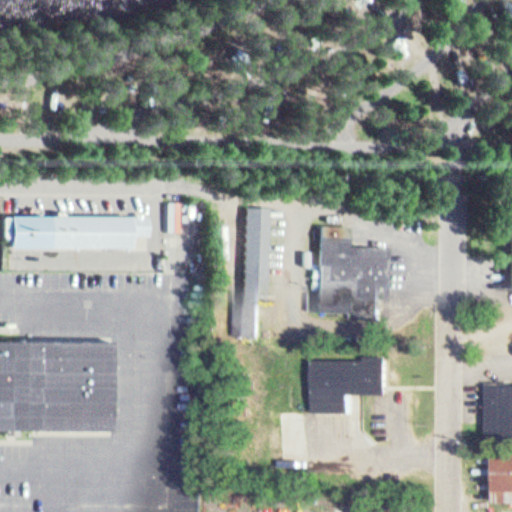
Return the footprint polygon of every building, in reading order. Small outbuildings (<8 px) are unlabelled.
[(243,204),(240,331),(263,332),(266,205),(243,204)] [(501,204),(511,204),(511,283),(500,283),(501,204)] [(7,212),(7,245),(127,244),(127,231),(148,231),(148,210),(7,212)] [(316,219),(316,307),(357,307),(357,316),(389,316),(390,240),(345,240),(345,219),(316,219)] [(0,338),(112,340),(111,426),(0,424),(0,338)] [(319,409),(319,346),(394,346),(394,390),(357,390),(357,409),(319,409)] [(493,381),(511,380),(511,430),(494,431),(493,381)] [(511,451),(502,451),(502,497),(511,497),(511,451)]
